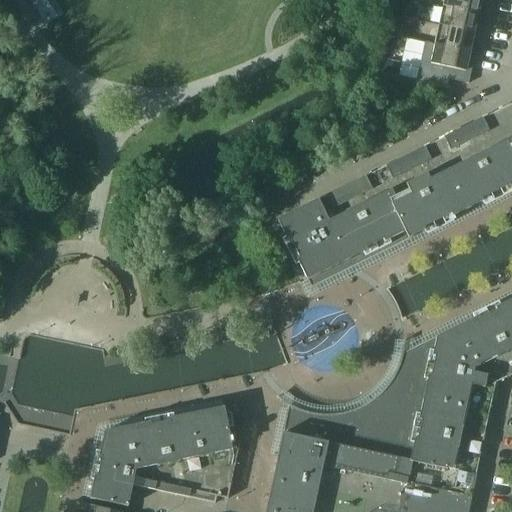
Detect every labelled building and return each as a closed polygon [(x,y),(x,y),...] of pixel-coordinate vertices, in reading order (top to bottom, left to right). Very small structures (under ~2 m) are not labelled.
[(57,18),(45,0),(28,0),(45,25),(57,18)] [(480,0),(443,0),(442,8),(482,17),(485,6),(479,5),(480,0)] [(482,17),(442,8),(438,27),(473,34),(475,26),(480,27),(482,17)] [(403,26),(400,38),(410,40),(412,28),(403,26)] [(473,34),(438,27),(434,45),(474,54),(477,44),(471,42),(473,34)] [(474,54),(434,45),(430,65),(434,66),(431,78),(456,83),(458,71),(465,73),(467,63),(472,65),(474,54)] [(511,188),(511,104),(277,221),(306,281),(310,289),(511,188)] [(475,476),(495,384),(511,375),(511,300),(436,338),(401,356),(400,360),(398,365),(397,370),(395,374),(393,378),(390,382),(387,386),(384,390),(381,394),(376,398),(371,402),(366,405),(360,408),(355,411),(349,413),(342,415),(336,416),(330,416),(325,416),(320,416),(315,416),(311,415),(306,414),(301,412),(297,410),(292,408),(288,406),(283,435),(265,511),(467,511),(476,476),(475,476)] [(227,500),(243,426),(243,421),(243,420),(243,419),(242,418),(242,416),(240,414),(239,413),(237,412),(236,411),(235,410),(233,409),(230,408),(225,408),(104,433),(90,500),(127,508),(132,487),(214,505),(216,498),(227,500)]
